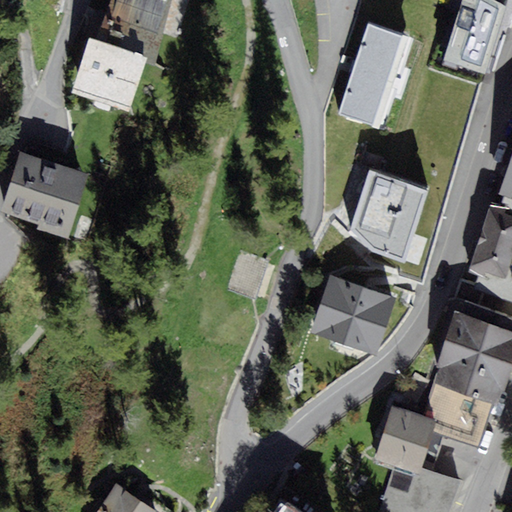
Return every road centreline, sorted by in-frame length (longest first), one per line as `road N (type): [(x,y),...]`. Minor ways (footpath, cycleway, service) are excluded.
road 1 (residential): [(511,72),(432,301),(395,361),(250,474)]
road 2 (residential): [(276,0),(307,107),(310,206),(241,397),(235,443),(250,474)]
